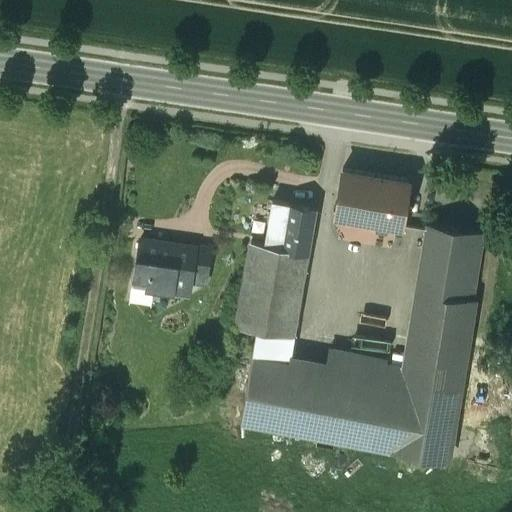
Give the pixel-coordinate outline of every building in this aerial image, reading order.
[(408,179),(342,168),(335,212),(401,222),(408,179)] [(265,242),(306,250),(314,207),(288,202),(288,201),(272,199),(265,242)] [(474,296),(465,294),(476,232),(427,224),(408,363),(395,449),(446,458),(474,296)] [(195,247),(139,239),(133,284),(133,285),(153,288),(172,290),(174,284),(189,287),(190,280),(195,248),(195,247)] [(255,327),(292,333),(306,250),(265,242),(251,240),(236,324),(255,327)] [(195,248),(190,280),(204,282),(209,250),(195,248)] [(151,301),(153,288),(133,285),(133,284),(131,284),(129,298),(151,301)] [(251,356),(287,362),(289,350),(292,333),(255,327),(251,356)] [(242,421),(395,449),(408,363),(328,348),(326,357),(289,350),(287,362),(251,356),(242,421)]
